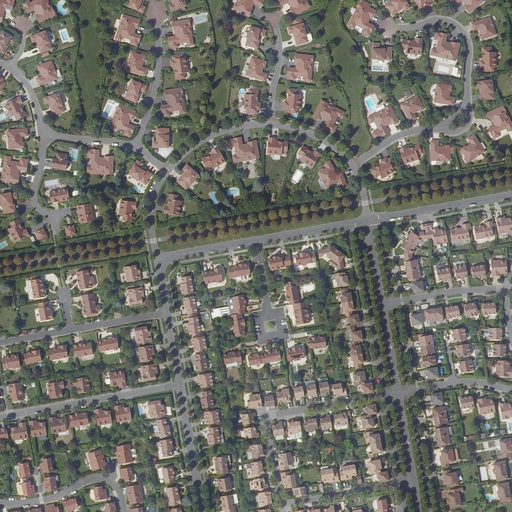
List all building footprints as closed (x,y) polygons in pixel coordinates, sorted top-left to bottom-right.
[(4,8),(5,8),(11,10),(13,3),(13,0),(6,0),(6,1),(0,0),(0,21),(1,22),(3,18),(2,17),(3,14),(1,13),(1,11),(3,12),(4,8)] [(35,0),(30,3),(24,7),(27,13),(33,10),(34,9),(36,12),(37,12),(38,13),(36,15),(38,18),(37,19),(39,23),(55,13),(51,8),(50,9),(46,2),(47,1),(46,0),(35,0)] [(142,0),(143,0),(129,0),(129,1),(130,2),(128,7),(142,12),(145,7),(142,6),(140,5),(140,3),(141,4),(142,0)] [(174,4),(172,5),(169,6),(171,12),(186,6),(184,1),(184,0),(171,0),(173,3),(174,2),(174,4)] [(254,3),(255,3),(261,7),(264,1),(263,0),(238,0),(237,4),(236,3),(233,8),(249,17),(251,12),(252,9),(250,7),(251,6),(252,6),(254,3)] [(288,2),(290,5),(292,4),(293,6),(290,8),(292,11),(291,11),(294,15),(309,7),(306,2),(305,2),(303,0),(278,0),(282,6),(287,3),(288,2)] [(402,6),(403,9),(405,11),(410,8),(407,3),(405,0),(404,0),(392,0),(392,1),(385,5),(392,15),(397,11),(398,11),(398,10),(401,8),(400,7),(402,6)] [(431,0),(430,0),(413,0),(415,2),(419,0),(423,6),(425,8),(430,5),(428,2),(431,1),(431,0)] [(451,0),(456,5),(461,1),(462,0),(464,3),(466,2),(467,4),(464,5),(467,9),(466,9),(469,13),(483,2),(481,0),(451,0)] [(367,23),(369,19),(367,19),(368,17),(371,18),(372,15),(373,15),(375,11),(360,3),(357,8),(358,9),(354,16),(353,16),(350,22),(355,24),(364,29),(370,32),(374,26),(368,23),(367,23)] [(133,33),(134,30),(133,29),(133,27),(136,28),(137,25),(138,25),(140,20),(123,15),(121,20),(122,21),(119,29),(118,28),(115,39),(120,41),(122,37),(131,40),(130,44),(136,46),(138,42),(141,36),(134,34),(133,33)] [(490,17),(471,23),(473,30),(480,28),(481,30),(479,30),(481,34),(480,35),(481,39),(495,35),(490,17)] [(295,38),(295,39),(296,45),(308,42),(308,41),(306,35),(306,34),(306,33),(305,29),(304,29),(303,24),(300,25),(298,19),(295,20),(296,26),(288,28),(289,34),(292,33),(295,32),(295,34),(294,34),(295,38)] [(187,42),(192,41),(191,34),(190,34),(189,26),(190,26),(189,20),(171,22),(172,27),(173,27),(174,31),(177,31),(177,32),(175,33),(176,36),(175,36),(168,38),(169,45),(170,44),(177,43),(187,42)] [(258,35),(261,36),(264,36),(265,31),(250,27),(249,32),(248,33),(247,36),(248,37),(246,46),(257,48),(259,42),(259,41),(258,41),(259,37),(258,37),(258,35)] [(8,41),(11,43),(13,44),(16,39),(3,31),(0,36),(0,35),(0,51),(3,53),(7,48),(7,47),(9,43),(7,43),(8,41)] [(38,46),(38,47),(40,53),(51,49),(48,41),(49,40),(48,37),(47,36),(45,31),(30,37),(32,42),(35,41),(37,41),(38,42),(37,42),(38,46)] [(445,42),(445,41),(447,35),(440,33),(440,34),(438,41),(436,50),(434,56),(441,57),(442,56),(450,58),(449,60),(455,61),(459,44),(455,42),(455,43),(451,42),(450,45),(448,45),(449,43),(445,42)] [(412,41),(402,41),(401,49),(406,49),(406,53),(421,55),(422,39),(415,38),(415,41),(412,41)] [(378,49),(378,46),(378,44),(372,44),(372,59),(377,59),(378,61),(381,61),(382,60),(390,60),(391,48),(384,48),(384,49),(380,48),(380,49),(378,49)] [(491,47),(483,48),(483,58),(482,58),(482,61),(480,61),(480,68),(482,68),(490,67),(490,71),(493,71),(493,67),(496,67),(495,52),(491,52),(491,47)] [(146,57),(131,52),(126,70),(145,76),(147,69),(140,67),(141,65),(142,65),(143,61),(145,61),(146,57)] [(183,54),(180,55),(180,59),(173,60),(170,61),(172,67),(174,66),(175,70),(177,79),(185,78),(184,73),(188,73),(186,58),(183,58),(183,54)] [(304,77),(310,77),(311,70),(310,70),(311,62),(312,62),(313,56),(295,54),(295,59),(295,63),(298,63),(298,65),(296,65),(296,69),(288,68),(287,75),(288,75),(295,76),(304,77)] [(266,62),(252,57),(246,75),(265,81),(267,74),(260,72),(261,70),(262,70),(263,66),(265,67),(266,62)] [(51,61),(37,66),(38,70),(40,70),(41,74),(42,74),(43,76),(36,79),(39,85),(57,78),(51,61)] [(139,90),(142,91),(144,92),(146,86),(132,80),(130,85),(129,86),(127,89),(128,90),(125,98),(136,102),(138,96),(138,95),(139,91),(138,91),(139,90)] [(481,93),(481,94),(482,101),(494,99),(493,91),(494,90),(493,86),(492,85),(491,80),(476,82),(477,88),(479,88),(482,88),(482,89),(481,90),(482,93),(481,93)] [(452,86),(437,84),(434,102),(453,105),(454,98),(447,97),(447,95),(449,95),(450,91),(451,91),(452,86)] [(179,110),(185,109),(184,102),(182,102),(181,94),(182,94),(181,88),(164,91),(165,96),(166,96),(166,99),(169,99),(169,101),(168,101),(168,105),(167,105),(161,106),(162,113),(163,113),(169,112),(179,110)] [(284,101),(284,108),(296,109),(296,101),(297,100),(298,97),(297,95),(297,90),(282,89),(281,95),(284,95),(287,96),(286,97),(285,101),(284,101)] [(259,97),(261,97),(264,97),(264,91),(248,90),(248,96),(247,100),(248,101),(248,109),(260,109),(260,103),(260,102),(259,98),(259,97)] [(50,108),(50,109),(53,115),(64,111),(61,104),(62,102),(61,99),(60,98),(58,93),(43,98),(45,104),(48,103),(50,103),(51,104),(50,104),(51,108),(50,108)] [(417,96),(401,104),(410,122),(416,119),(413,112),(415,111),(415,112),(419,110),(420,111),(424,109),(417,96)] [(21,108),(21,107),(20,104),(22,103),(19,97),(5,103),(11,117),(15,115),(17,120),(24,117),(21,108)] [(337,116),(340,111),(334,107),(333,109),(326,105),(326,103),(321,101),(313,116),(317,119),(317,118),(321,120),(322,117),(324,118),(323,119),(326,121),(326,122),(323,128),(329,131),(332,125),(337,116)] [(127,124),(129,120),(127,120),(128,118),(131,119),(133,116),(135,112),(119,104),(117,110),(118,110),(114,118),(113,117),(110,124),(116,126),(125,130),(131,133),(134,127),(128,124),(127,124)] [(377,112),(371,116),(367,118),(370,123),(374,121),(379,130),(375,132),(378,139),(388,133),(385,127),(384,126),(388,124),(387,123),(389,122),(390,125),(394,123),(398,121),(390,106),(384,109),(385,110),(378,114),(377,112)] [(502,106),(486,114),(489,118),(491,121),(494,120),(494,122),(493,122),(495,126),(488,129),(491,136),(492,135),(493,139),(500,136),(498,132),(507,128),(509,131),(511,129),(511,125),(509,119),(508,119),(504,112),(505,111),(502,106)] [(27,129),(7,131),(9,149),(24,147),(23,143),(22,143),(22,139),(20,139),(20,136),(27,136),(27,129)] [(158,141),(155,142),(153,142),(153,148),(168,148),(168,143),(169,142),(169,138),(168,137),(168,129),(156,129),(156,135),(156,136),(157,136),(157,140),(158,140),(158,141)] [(465,146),(461,149),(469,162),(485,152),(474,135),(468,139),(472,145),(470,146),(469,145),(466,147),(465,146)] [(242,145),(242,144),(241,138),(234,139),(230,140),(231,147),(235,146),(237,156),(233,157),(234,162),(245,161),(245,159),(253,158),(253,159),(259,158),(256,141),(251,142),(248,143),(248,146),(246,146),(246,144),(242,145)] [(278,142),(275,141),(275,139),(269,138),(267,154),(282,155),(282,151),(287,152),(288,143),(278,142)] [(438,141),(431,141),(431,161),(449,161),(449,146),(444,146),(444,147),(440,147),(440,148),(438,148),(438,141)] [(410,149),(410,148),(407,149),(406,147),(399,149),(404,164),(418,159),(417,155),(422,154),(419,146),(410,149)] [(310,153),(302,147),(298,154),(302,157),(300,161),(313,168),(320,155),(315,151),(314,153),(311,152),(310,153)] [(210,156),(202,160),(206,168),(210,165),(212,169),(225,162),(218,148),(212,151),(213,153),(210,155),(210,156)] [(98,158),(98,157),(98,150),(92,150),(91,157),(91,167),(91,173),(97,173),(97,172),(106,173),(106,174),(112,174),(113,157),(108,156),(108,157),(104,157),(104,160),(102,160),(102,158),(98,158)] [(55,161),(52,160),(51,168),(66,170),(67,161),(65,161),(66,155),(57,153),(56,159),(55,161)] [(380,162),(379,162),(374,165),(380,176),(387,172),(388,172),(391,171),(392,169),(396,167),(388,153),(383,156),(384,158),(386,161),(384,161),(380,163),(380,162)] [(18,169),(19,170),(26,171),(27,164),(27,160),(20,159),(20,163),(10,161),(10,157),(5,156),(3,167),(4,167),(3,175),(2,175),(0,181),(18,184),(19,179),(18,179),(19,175),(16,175),(16,173),(18,173),(18,169)] [(139,168),(141,166),(142,164),(137,161),(129,174),(133,176),(133,178),(136,180),(138,179),(144,184),(151,174),(145,170),(144,170),(141,168),(140,169),(139,168)] [(182,176),(181,176),(177,181),(186,189),(191,183),(192,183),(195,181),(195,179),(198,175),(187,165),(183,169),(185,171),(187,173),(186,174),(185,173),(182,176)] [(332,165),(319,173),(327,189),(345,179),(341,173),(335,177),(334,175),(335,174),(333,170),(334,170),(332,165)] [(60,200),(60,201),(69,200),(67,188),(49,192),(51,203),(58,202),(58,201),(60,200)] [(11,199),(14,198),(17,198),(16,192),(0,194),(1,200),(0,201),(1,204),(2,205),(4,213),(15,211),(14,205),(14,204),(13,204),(13,200),(12,200),(11,199)] [(178,195),(170,194),(169,204),(168,204),(167,207),(165,207),(164,214),(179,216),(182,201),(178,201),(178,195)] [(131,212),(132,212),(133,209),(135,209),(136,202),(121,200),(118,215),(123,216),(122,220),(130,222),(131,212)] [(79,214),(78,214),(79,219),(80,219),(80,223),(94,221),(91,203),(76,206),(78,212),(79,212),(79,214)] [(499,234),(511,231),(511,217),(505,219),(505,220),(503,220),(503,217),(496,218),(499,234)] [(21,227),(17,219),(9,223),(12,227),(8,229),(14,242),(29,235),(25,229),(23,230),(22,227),(21,227)] [(493,228),(492,221),(485,222),(486,225),(481,226),(478,227),(473,228),(476,239),(493,236),(491,229),(493,228)] [(470,231),(468,223),(462,224),(462,228),(458,228),(455,229),(450,230),(452,242),(469,239),(468,231),(470,231)] [(74,226),(65,227),(66,235),(75,234),(74,226)] [(43,228),(35,232),(39,240),(47,235),(43,228)] [(424,233),(424,232),(418,233),(416,235),(411,232),(409,235),(410,236),(409,237),(408,236),(406,240),(416,246),(421,239),(422,240),(425,239),(429,238),(427,228),(425,228),(425,232),(424,233)] [(448,242),(445,229),(438,230),(438,232),(436,232),(436,229),(432,230),(432,231),(433,238),(434,246),(441,244),(448,242)] [(416,246),(406,240),(404,243),(405,244),(404,245),(403,244),(401,247),(406,251),(404,254),(404,257),(412,256),(411,255),(411,254),(416,246)] [(331,260),(337,251),(331,246),(330,248),(328,247),(327,248),(318,250),(319,257),(322,257),(324,253),(327,255),(326,256),(331,260)] [(342,254),(337,251),(331,260),(335,263),(337,261),(339,263),(336,267),(337,270),(344,268),(343,259),(344,257),(341,256),(342,254)] [(316,262),(314,252),(305,254),(305,253),(300,253),(300,255),(295,256),(297,266),(302,264),(306,264),(316,262)] [(291,264),(290,256),(282,258),(281,256),(277,257),(277,258),(273,259),(273,258),(268,259),(271,270),(275,269),(276,270),(279,269),(279,268),(284,268),(283,266),(291,264)] [(406,267),(407,271),(419,269),(417,260),(411,261),(405,262),(406,266),(407,266),(408,267),(406,267)] [(500,274),(507,274),(507,271),(506,260),(491,261),(492,277),(498,276),(498,273),(500,273),(500,274)] [(234,267),(228,268),(230,277),(250,273),(248,264),(244,265),(238,266),(234,266),(234,267)] [(481,278),(486,277),(484,264),(479,265),(480,266),(471,267),(473,278),(478,277),(480,276),(481,278)] [(137,274),(137,270),(136,265),(124,267),(123,269),(124,272),(125,273),(126,283),(141,280),(140,273),(138,274),(137,274)] [(464,278),(468,277),(465,265),(454,267),(456,279),(460,278),(464,278)] [(209,271),(203,272),(205,284),(216,282),(217,283),(222,282),(220,268),(219,268),(218,267),(215,268),(215,269),(214,269),(214,271),(210,272),(209,271)] [(446,281),(451,280),(449,267),(445,268),(445,269),(437,270),(438,281),(444,280),(446,280),(446,281)] [(93,269),(76,272),(78,280),(77,280),(78,285),(79,284),(80,290),(92,288),(91,287),(94,287),(95,285),(94,278),(92,276),(90,277),(89,273),(94,272),(93,269)] [(408,277),(409,280),(415,279),(421,278),(419,269),(407,271),(408,275),(409,275),(409,276),(408,277)] [(346,278),(345,272),(334,274),(335,278),(336,277),(338,286),(349,284),(347,278),(346,278)] [(181,284),(183,295),(194,293),(191,276),(181,278),(183,284),(181,284)] [(41,278),(27,281),(28,285),(32,285),(33,292),(32,294),(33,297),(35,299),(45,297),(43,282),(42,282),(41,278)] [(413,290),(413,293),(424,292),(422,281),(415,282),(409,283),(410,287),(411,287),(412,287),(413,290)] [(289,301),(290,305),(293,304),(299,303),(296,285),(286,287),(286,292),(287,295),(286,295),(287,301),(289,301)] [(142,287),(128,290),(129,300),(129,301),(129,304),(131,305),(143,303),(141,295),(144,294),(142,287)] [(341,304),(352,302),(351,295),(349,295),(349,293),(348,288),(341,290),(342,297),(340,298),(341,304)] [(96,305),(94,293),(82,295),(84,306),(85,310),(83,310),(82,311),(83,314),(84,314),(84,315),(97,313),(97,312),(99,311),(100,310),(100,306),(98,305),(96,305)] [(241,313),(245,313),(244,308),(246,308),(245,303),(244,300),(243,295),(232,297),(235,310),(233,310),(234,315),(241,313)] [(187,309),(188,315),(197,313),(194,297),(183,298),(185,309),(187,309)] [(47,302),(39,303),(40,308),(39,308),(41,321),(53,319),(52,313),(51,313),(50,310),(49,306),(48,306),(47,302)] [(308,307),(307,302),(299,303),(293,304),(294,311),(293,311),(292,313),(293,315),(294,316),(295,316),(296,321),(296,322),(295,322),(294,323),(295,326),(296,326),(310,324),(309,318),(308,310),(307,310),(307,307),(308,307)] [(346,317),(347,316),(353,315),(352,311),(351,309),(353,308),(352,302),(341,304),(342,309),(344,309),(346,317)] [(464,305),(466,317),(477,316),(475,303),(471,304),(468,304),(464,305)] [(482,303),(483,316),(487,316),(487,314),(495,314),(495,303),(490,304),(487,304),(487,303),(482,303)] [(450,306),(445,307),(447,320),(451,319),(451,318),(460,316),(458,306),(453,307),(450,307),(450,306)] [(220,308),(212,309),(213,317),(221,316),(220,308)] [(441,308),(433,309),(435,321),(443,320),(443,317),(441,308)] [(435,321),(433,309),(424,311),(426,320),(427,323),(435,321)] [(423,324),(420,311),(417,312),(417,313),(417,314),(414,315),(410,315),(412,326),(423,324)] [(243,321),(241,313),(234,315),(231,315),(235,338),(245,336),(244,331),(244,328),(245,327),(246,327),(245,321),(243,321)] [(347,330),(355,328),(354,325),(358,324),(357,321),(359,321),(358,315),(353,315),(347,316),(348,322),(350,321),(350,325),(346,326),(347,330)] [(188,325),(190,335),(201,333),(198,317),(189,318),(190,324),(188,325)] [(137,344),(152,341),(151,335),(148,335),(148,332),(147,327),(135,329),(134,330),(134,334),(136,334),(137,344)] [(357,341),(362,340),(361,333),(359,333),(359,331),(355,332),(355,328),(347,330),(347,333),(351,333),(352,336),(350,336),(352,342),(357,341)] [(467,339),(464,328),(452,330),(453,334),(453,337),(454,342),(467,339)] [(502,328),(489,328),(489,340),(502,340),(502,335),(502,332),(502,328)] [(421,343),(422,346),(433,344),(432,335),(426,336),(420,337),(421,341),(422,341),(422,342),(421,342),(421,343)] [(123,349),(124,347),(122,336),(117,337),(116,338),(113,339),(112,338),(107,339),(107,340),(102,340),(104,351),(120,348),(121,349),(123,349)] [(194,347),(195,351),(207,349),(205,337),(192,339),(194,347)] [(307,340),(309,348),(313,348),(313,349),(325,348),(323,337),(319,337),(315,338),(315,337),(311,338),(311,339),(307,340)] [(350,356),(361,354),(360,347),(358,348),(358,345),(357,341),(352,342),(350,342),(351,350),(349,350),(350,356)] [(73,345),(75,357),(93,354),(91,343),(82,344),(83,345),(80,345),(80,344),(73,345)] [(433,344),(422,346),(422,349),(422,350),(423,350),(424,351),(423,351),(423,355),(429,354),(435,353),(433,344)] [(506,344),(493,345),(493,356),(506,356),(506,352),(506,349),(506,344)] [(48,351),(50,360),(68,357),(66,345),(60,346),(60,348),(57,348),(52,349),(53,350),(48,351)] [(151,352),(154,352),(153,345),(138,348),(140,358),(139,359),(140,362),(141,363),(153,361),(152,356),(151,352)] [(287,348),(288,358),(304,356),(302,345),(297,346),(292,347),(287,348)] [(459,352),(459,355),(460,359),(473,357),(471,345),(458,347),(459,352)] [(421,350),(422,358),(430,356),(429,354),(423,355),(423,351),(424,351),(423,350),(422,350),(422,349),(421,350)] [(24,354),(25,365),(30,364),(30,363),(42,361),(40,350),(34,351),(35,352),(32,352),(28,353),(28,354),(24,354)] [(268,353),(263,354),(265,362),(269,361),(269,362),(281,360),(280,350),(271,351),(268,352),(268,353)] [(238,363),(242,362),(240,352),(236,352),(236,351),(231,352),(232,353),(228,354),(223,355),(225,364),(238,362),(238,363)] [(194,362),(196,372),(207,370),(204,353),(195,355),(196,361),(194,362)] [(250,366),(265,363),(265,362),(263,354),(263,353),(259,354),(259,355),(256,355),(254,356),(248,357),(250,366)] [(355,369),(362,368),(361,364),(361,361),(363,361),(361,354),(350,356),(351,362),(353,361),(355,369)] [(13,356),(6,357),(6,358),(2,359),(4,369),(20,366),(18,355),(13,356)] [(430,356),(422,358),(424,366),(436,364),(435,355),(430,356)] [(463,367),(463,370),(464,374),(476,372),(475,360),(462,362),(463,367)] [(510,361),(496,361),(496,377),(511,377),(511,370),(509,370),(509,368),(510,368),(510,361)] [(156,364),(141,366),(143,376),(142,377),(143,381),(144,382),(156,379),(155,375),(155,371),(157,371),(156,364)] [(428,377),(429,380),(439,378),(437,368),(424,370),(425,374),(426,373),(427,373),(428,377)] [(121,384),(121,385),(121,387),(126,386),(123,371),(109,373),(111,385),(117,384),(118,385),(121,384)] [(354,386),(360,385),(365,384),(364,378),(365,378),(364,371),(353,373),(355,382),(354,382),(354,386)] [(200,385),(201,388),(213,386),(211,373),(199,376),(200,385)] [(88,377),(73,380),(73,384),(75,384),(76,384),(77,387),(78,387),(79,394),(91,392),(88,377)] [(64,386),(63,381),(47,384),(50,399),(61,397),(60,390),(62,390),(61,387),(64,386)] [(330,392),(328,382),(319,383),(321,396),(327,395),(327,392),(330,392)] [(12,393),(10,394),(12,402),(23,400),(20,383),(9,384),(10,391),(11,391),(12,393)] [(342,388),(341,383),(332,385),(334,395),(336,394),(337,397),(343,396),(342,388)] [(364,394),(371,392),(371,390),(373,390),(371,383),(366,384),(365,384),(360,385),(361,391),(363,390),(364,394)] [(317,397),(315,384),(306,386),(308,396),(311,396),(311,398),(317,397)] [(303,386),(294,388),(296,401),(302,399),(302,397),(304,396),(303,386)] [(287,402),(291,401),(289,389),(281,390),(282,391),(276,392),(278,402),(287,401),(287,402)] [(201,398),(203,409),(214,407),(211,390),(202,392),(203,398),(201,398)] [(430,401),(431,405),(443,403),(441,393),(431,394),(432,398),(432,401),(431,401),(430,401)] [(255,407),(255,409),(262,407),(260,394),(249,396),(250,402),(248,402),(249,408),(255,407)] [(264,397),(266,407),(268,406),(269,408),(275,407),(273,395),(264,397)] [(474,408),(472,395),(467,396),(467,397),(465,398),(459,399),(461,409),(470,407),(470,409),(474,408)] [(496,412),(493,399),(486,400),(486,401),(484,401),(484,398),(477,399),(480,415),(496,412)] [(162,409),(161,405),(160,400),(148,403),(147,404),(148,407),(149,408),(150,418),(165,415),(164,408),(162,409)] [(508,418),(511,416),(511,403),(506,404),(506,406),(504,406),(503,403),(499,404),(502,419),(508,418)] [(372,414),(377,413),(376,407),(374,407),(374,405),(366,406),(367,409),(365,410),(366,415),(370,415),(372,414)] [(119,406),(114,407),(117,422),(131,419),(130,408),(123,409),(123,407),(119,408),(119,406)] [(433,409),(434,417),(446,415),(445,407),(433,409)] [(99,409),(95,410),(97,425),(112,423),(110,411),(103,412),(103,410),(99,411),(99,409)] [(252,413),(251,409),(238,412),(239,422),(251,420),(249,414),(252,413)] [(207,420),(208,425),(220,423),(218,410),(205,412),(207,420)] [(341,426),(348,424),(347,419),(346,412),(342,412),(342,414),(334,415),(336,425),(341,424),(341,426)] [(69,416),(71,427),(88,424),(86,413),(78,414),(78,415),(76,416),(75,415),(69,416)] [(322,430),(332,428),(330,415),(326,415),(326,418),(320,419),(322,430)] [(371,421),(370,415),(366,415),(360,417),(361,420),(362,420),(363,429),(374,427),(373,420),(371,421)] [(446,415),(434,417),(436,425),(443,424),(448,423),(446,415)] [(49,418),(52,434),(66,431),(64,420),(58,421),(57,419),(54,420),(54,418),(49,418)] [(313,429),(318,428),(316,418),(307,420),(307,418),(303,419),(305,432),(313,431),(313,429)] [(167,425),(166,419),(157,420),(160,437),(171,435),(169,425),(167,425)] [(34,421),(29,422),(32,437),(47,434),(45,423),(38,424),(38,422),(34,423),(34,421)] [(283,435),(284,435),(282,421),(278,422),(279,424),(272,425),(274,437),(276,436),(283,435)] [(303,437),(301,431),(300,422),(291,423),(291,421),(287,422),(289,435),(290,435),(296,434),(297,438),(303,437)] [(28,438),(25,422),(20,423),(21,425),(18,426),(18,428),(11,429),(13,441),(28,438)] [(0,439),(8,438),(6,427),(0,428),(0,439)] [(207,435),(209,445),(220,443),(217,427),(208,428),(209,435),(207,435)] [(244,429),(246,439),(259,437),(258,433),(258,432),(256,433),(255,427),(244,429)] [(435,429),(436,437),(449,435),(447,427),(444,427),(436,429),(435,429)] [(369,436),(371,445),(381,443),(379,436),(378,436),(377,434),(374,435),(373,431),(365,433),(365,437),(369,436)] [(449,435),(436,437),(438,446),(447,444),(450,443),(449,435)] [(173,449),(171,439),(160,441),(163,457),(172,456),(171,450),(173,449)] [(498,459),(511,456),(511,452),(511,451),(511,446),(511,443),(511,439),(499,441),(502,453),(497,454),(498,459)] [(381,443),(371,445),(372,453),(368,454),(369,458),(378,456),(377,453),(381,452),(381,450),(382,450),(381,443)] [(261,444),(251,446),(252,451),(251,451),(252,458),(265,456),(264,452),(263,453),(261,444)] [(116,452),(117,456),(117,457),(119,456),(119,458),(118,459),(119,465),(133,462),(130,445),(117,447),(117,451),(116,452)] [(440,460),(442,468),(449,466),(448,463),(454,462),(452,449),(440,451),(441,456),(442,460),(440,460)] [(92,471),(106,467),(105,461),(103,461),(103,459),(104,458),(103,454),(102,454),(101,450),(88,454),(92,471)] [(293,465),(290,452),(288,453),(280,454),(281,462),(279,462),(280,471),(289,469),(288,466),(293,465)] [(215,467),(216,475),(227,473),(224,456),(215,457),(214,459),(213,461),(214,463),(216,464),(217,467),(215,467)] [(42,473),(53,471),(51,458),(43,460),(43,463),(42,463),(43,465),(40,466),(42,473)] [(370,475),(377,474),(380,473),(379,467),(381,467),(380,460),(369,462),(371,470),(369,471),(370,475)] [(261,461),(251,463),(252,468),(251,468),(252,476),(265,474),(264,470),(262,470),(261,461)] [(507,461),(495,463),(496,468),(495,469),(496,473),(498,474),(499,480),(510,478),(509,472),(507,471),(507,468),(508,467),(507,461)] [(19,470),(20,478),(32,476),(31,470),(30,470),(29,468),(28,463),(19,464),(20,469),(19,470)] [(349,476),(356,475),(355,465),(342,467),(343,472),(339,472),(341,481),(350,479),(349,476)] [(133,481),(131,467),(119,469),(121,477),(123,477),(123,479),(124,479),(125,482),(133,481)] [(165,483),(174,482),(174,478),(172,467),(162,469),(164,480),(165,480),(165,483)] [(320,470),(322,481),(330,480),(330,482),(339,481),(337,472),(333,473),(332,468),(320,470)] [(446,482),(447,487),(459,485),(456,473),(451,473),(450,470),(442,471),(444,479),(446,479),(446,482)] [(290,475),(289,472),(281,473),(282,481),(285,481),(286,489),(297,487),(294,474),(290,475)] [(389,478),(388,472),(382,473),(380,473),(377,474),(378,479),(379,479),(380,482),(387,481),(387,479),(389,478)] [(44,485),(45,492),(57,489),(55,481),(54,481),(53,476),(44,478),(45,483),(45,485),(44,485)] [(219,484),(220,490),(220,492),(232,490),(229,477),(217,479),(218,485),(219,484)] [(264,478),(253,480),(255,490),(268,488),(268,484),(265,484),(264,478)] [(22,483),(24,497),(35,495),(34,487),(32,487),(32,485),(30,485),(30,482),(22,483)] [(511,489),(511,488),(511,482),(500,484),(501,491),(500,492),(500,497),(502,498),(503,502),(511,500),(511,493),(511,490),(511,489)] [(143,502),(140,484),(126,487),(127,493),(129,493),(129,495),(128,495),(129,500),(130,504),(143,502)] [(296,497),(306,495),(305,486),(292,489),(293,495),(296,495),(296,497)] [(104,492),(104,490),(103,490),(102,487),(94,488),(96,501),(108,499),(106,492),(104,492)] [(170,506),(181,504),(180,498),(179,498),(177,487),(167,488),(168,498),(169,498),(170,506)] [(449,503),(450,508),(461,506),(459,493),(463,492),(463,488),(449,491),(449,494),(448,495),(449,500),(449,503)] [(271,491),(258,493),(260,501),(261,500),(262,506),(272,504),(270,495),(272,495),(271,491)] [(232,494),(222,496),(223,504),(224,511),(235,511),(235,509),(234,509),(232,494)] [(62,501),(65,511),(68,511),(74,510),(74,508),(79,507),(76,498),(71,500),(69,500),(68,499),(62,501)] [(378,511),(384,511),(387,511),(387,508),(386,500),(377,501),(378,511)] [(105,511),(117,511),(117,509),(116,509),(115,507),(114,502),(105,504),(106,509),(105,509),(105,511)]
